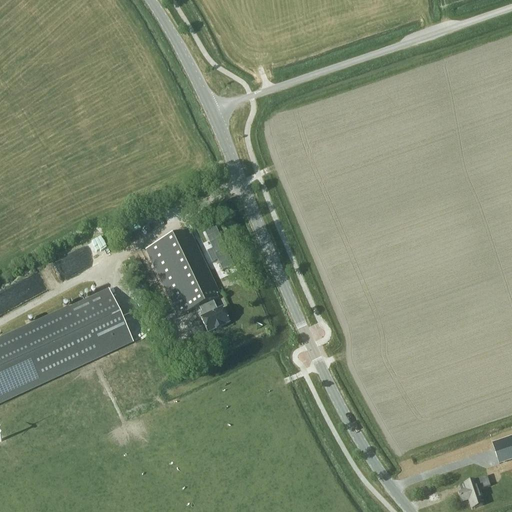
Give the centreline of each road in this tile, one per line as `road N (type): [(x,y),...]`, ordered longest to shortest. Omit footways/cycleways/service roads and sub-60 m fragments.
road 1 (secondary): [(410,511),(333,395),(211,111)]
road 2 (unclassified): [(211,111),(511,7)]
road 3 (secondary): [(211,111),(150,0)]
